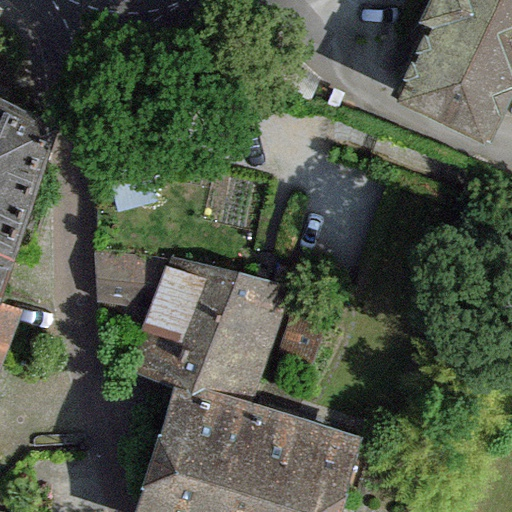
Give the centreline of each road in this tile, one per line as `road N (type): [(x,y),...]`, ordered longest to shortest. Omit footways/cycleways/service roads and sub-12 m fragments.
road 1 (residential): [(77,19),(69,314),(118,511)]
road 2 (residential): [(194,0),(172,14),(77,19)]
